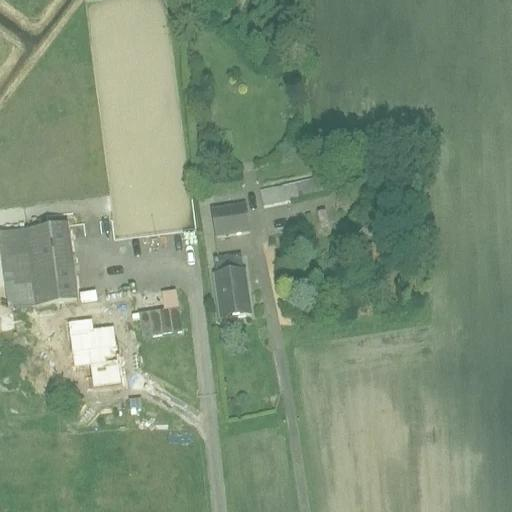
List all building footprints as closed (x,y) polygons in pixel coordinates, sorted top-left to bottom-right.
[(263,209),(332,195),(328,177),(259,193),(263,209)] [(216,241),(249,236),(245,208),(211,214),(216,241)] [(36,309),(76,303),(66,227),(26,232),(36,309)] [(382,268),(384,249),(365,247),(362,267),(382,268)] [(220,321),(250,317),(244,273),(243,273),(241,257),(213,261),(216,277),(214,277),(220,321)] [(179,310),(178,311),(164,313),(138,316),(142,340),(182,335),(179,310)] [(93,319),(73,319),(73,348),(87,348),(87,388),(115,388),(115,331),(93,331),(93,319)] [(199,343),(211,342),(209,326),(198,327),(199,343)] [(164,371),(178,363),(171,351),(158,359),(164,371)] [(37,352),(4,358),(7,372),(39,367),(37,352)] [(10,381),(40,380),(40,370),(10,371),(10,381)] [(13,397),(35,392),(33,383),(11,388),(13,397)] [(54,385),(54,398),(69,398),(69,386),(54,385)]
